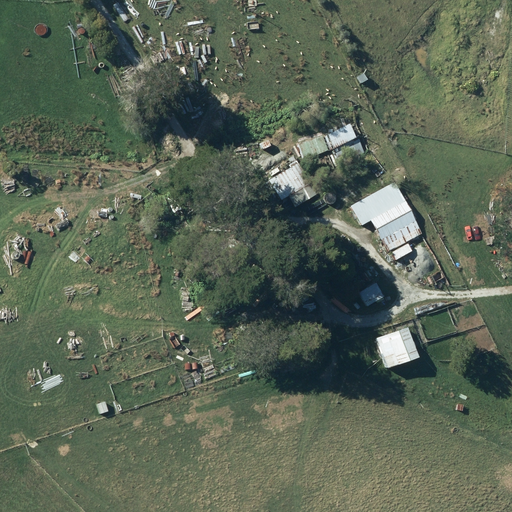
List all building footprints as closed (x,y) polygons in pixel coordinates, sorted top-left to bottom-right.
[(120,0),(112,5),(124,22),(129,18),(130,20),(135,17),(123,0),(120,0)] [(317,121),(318,124),(303,130),(308,142),(352,122),(346,107),(338,111),(332,98),(306,109),(305,107),(282,117),(288,132),(312,122),(313,123),(317,121)] [(275,140),(279,147),(256,161),(267,180),(274,176),(281,188),(303,176),(280,137),(275,140)] [(382,161),(338,184),(349,204),(358,199),(375,230),(378,229),(383,238),(400,229),(394,220),(409,212),(382,161)] [(373,282),(355,294),(364,308),(382,296),(373,282)] [(364,318),(374,347),(406,336),(396,307),(364,318)]
